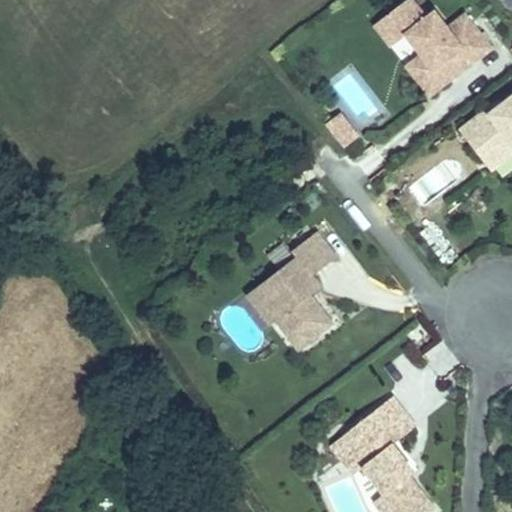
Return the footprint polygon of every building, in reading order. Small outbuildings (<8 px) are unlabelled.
[(430,96),(491,48),(466,15),(447,29),(435,13),(427,19),(412,0),(407,0),(390,14),(407,35),(422,55),(407,67),(430,96)] [(407,35),(390,14),(375,25),(392,47),(407,35)] [(511,95),(502,104),(489,114),(485,110),(460,130),(484,161),(509,142),(511,145),(511,95)] [(489,114),(502,104),(499,100),(485,110),(489,114)] [(333,134),(347,123),(340,114),(326,125),(333,134)] [(358,137),(347,123),(333,134),(344,148),(358,137)] [(491,172),(511,155),(511,145),(509,142),(484,161),(491,172)] [(331,324),(309,295),(312,276),(335,259),(316,233),(291,252),(296,257),(259,285),(282,315),(276,319),(299,348),(331,324)] [(320,287),(312,276),(309,295),(320,287)] [(282,315),(259,285),(248,294),(270,323),(276,319),(282,315)] [(431,511),(435,509),(409,476),(414,472),(393,444),(415,427),(393,398),(351,430),(373,459),(363,467),(363,468),(385,495),(375,502),(382,511),(431,511)] [(373,459),(351,430),(332,445),(354,475),(363,468),(363,467),(373,459)]
